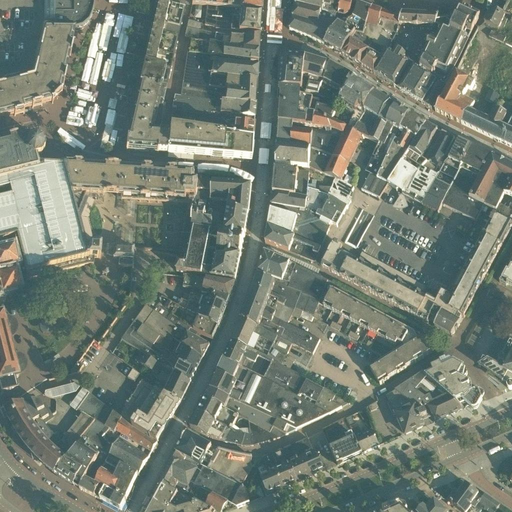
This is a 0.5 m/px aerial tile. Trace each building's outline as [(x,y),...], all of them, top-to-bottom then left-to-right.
[(64,84),(66,75),(66,74),(65,74),(67,66),(68,64),(67,64),(74,33),(75,30),(55,30),(55,0),(0,0),(0,118),(4,118),(6,118),(6,117),(14,115),(14,116),(24,114),(24,113),(23,110),(32,107),(32,109),(42,106),(42,105),(47,104),(50,101),(50,103),(52,104),(53,103),(62,95),(60,93),(58,92),(61,90),(62,84),(64,84)] [(55,0),(55,30),(75,30),(81,28),(86,25),(90,20),(92,14),(93,8),(93,1),(92,0),(55,0)] [(155,0),(155,2),(159,3),(144,64),(170,70),(185,8),(185,0),(155,0)] [(192,0),(192,5),(206,7),(230,9),(230,0),(192,0)] [(230,0),(230,9),(261,13),(261,0),(230,0)] [(296,0),(296,4),(322,12),(335,16),(335,14),(336,14),(339,6),(324,3),(324,2),(315,0),(296,0)] [(341,0),(339,6),(336,14),(338,13),(344,16),(350,12),(352,0),(341,0)] [(335,22),(355,33),(363,35),(368,17),(372,8),(373,6),(358,1),(355,10),(356,11),(354,16),(353,17),(347,21),(336,19),(335,22)] [(322,12),(296,4),(296,5),(293,17),(318,25),(320,18),(335,21),(335,16),(322,12)] [(415,65),(400,90),(432,110),(460,58),(480,15),(461,6),(459,12),(449,17),(438,18),(436,27),(440,29),(435,39),(432,37),(421,60),(425,61),(421,68),(415,65)] [(206,7),(204,25),(215,28),(215,30),(247,33),(259,34),(259,35),(261,13),(230,9),(206,7)] [(375,36),(382,11),(372,8),(368,17),(363,35),(351,61),(361,67),(375,36)] [(505,14),(491,8),(484,23),(498,29),(505,14)] [(399,25),(402,16),(393,15),(382,11),(375,36),(361,67),(374,74),(383,62),(388,52),(387,51),(396,36),(399,25)] [(439,16),(410,14),(402,14),(402,16),(399,25),(414,26),(421,26),(422,26),(435,27),(436,27),(438,18),(438,17),(439,18),(439,17),(439,16)] [(318,25),(293,17),(290,31),(310,39),(325,46),(332,32),(335,22),(335,21),(320,18),(318,25)] [(259,34),(247,33),(246,37),(224,36),(200,32),(202,25),(189,21),(188,21),(184,38),(189,39),(258,51),(259,34)] [(332,32),(325,46),(342,55),(355,33),(335,22),(332,32)] [(355,33),(342,55),(351,61),(363,35),(355,33)] [(258,63),(258,51),(189,39),(187,54),(218,60),(218,58),(222,60),(223,58),(257,63),(258,63)] [(374,75),(394,88),(395,87),(410,62),(404,58),(406,55),(397,50),(393,53),(388,52),(383,62),(374,74),(374,75)] [(187,54),(182,84),(209,87),(210,75),(216,76),(216,75),(257,82),(257,69),(257,68),(257,69),(218,65),(218,60),(187,54)] [(281,73),(294,74),(294,79),(303,80),(303,77),(304,77),(306,58),(286,56),(282,59),(281,73)] [(123,58),(118,78),(127,80),(132,60),(123,58)] [(304,77),(303,77),(311,79),(307,94),(318,96),(319,96),(321,86),(325,82),(329,66),(327,65),(306,58),(304,77)] [(166,89),(170,70),(144,64),(140,84),(166,89)] [(329,100),(340,72),(329,66),(325,82),(321,86),(319,96),(329,100)] [(351,78),(340,72),(329,100),(330,101),(324,109),(318,107),(319,103),(313,101),(310,113),(325,117),(333,121),(337,108),(340,102),(339,102),(340,101),(352,78),(351,78)] [(307,94),(311,79),(303,77),(303,80),(294,79),(294,74),(281,73),(280,89),(280,94),(300,95),(300,90),(302,90),(302,93),(307,94)] [(475,83),(456,73),(435,112),(461,125),(468,110),(470,111),(474,102),(464,97),(468,89),(471,90),(475,83)] [(210,75),(209,87),(256,94),(257,82),(216,75),(216,76),(210,75)] [(348,130),(355,134),(365,116),(365,110),(364,110),(374,93),(358,82),(352,78),(340,101),(339,102),(340,102),(347,106),(346,108),(346,111),(351,114),(354,114),(355,114),(348,129),(348,130)] [(157,87),(140,84),(139,85),(127,139),(127,140),(126,149),(126,150),(158,153),(160,133),(162,104),(166,89),(157,87)] [(180,97),(255,106),(256,94),(209,87),(182,84),(180,97)] [(379,144),(396,107),(375,93),(374,93),(364,110),(365,110),(365,116),(355,134),(362,137),(379,144)] [(300,97),(300,95),(280,94),(279,123),(293,125),(298,126),(330,129),(332,130),(343,135),(340,140),(357,148),(362,137),(355,134),(348,130),(348,129),(333,121),(325,117),(310,113),(313,101),(300,97)] [(221,115),(254,119),(255,106),(180,97),(174,96),(172,108),(176,109),(189,111),(212,115),(212,114),(221,115)] [(377,169),(381,170),(408,118),(409,116),(402,110),(396,107),(379,144),(371,161),(375,164),(370,175),(372,175),(374,170),(377,169)] [(187,128),(188,120),(189,111),(176,109),(173,126),(187,128)] [(490,120),(470,111),(468,110),(461,125),(511,148),(511,117),(507,128),(502,126),(507,115),(495,109),(490,120)] [(232,138),(252,141),(254,125),(220,121),(221,116),(212,115),(189,111),(188,120),(191,120),(189,131),(232,138)] [(379,200),(388,185),(426,125),(412,118),(411,120),(408,118),(381,170),(377,169),(374,170),(372,175),(370,175),(362,190),(362,191),(365,193),(372,196),(371,196),(372,196),(376,198),(379,199),(378,200),(379,200)] [(313,134),(294,132),(292,131),(293,125),(279,123),(279,130),(277,146),(311,150),(314,150),(318,152),(332,158),(349,165),(357,148),(340,140),(313,134)] [(438,132),(426,125),(388,185),(397,190),(396,191),(397,192),(398,192),(400,188),(404,191),(413,178),(417,173),(412,170),(416,166),(422,158),(429,147),(438,132)] [(158,153),(167,154),(251,161),(252,141),(232,138),(189,131),(170,128),(169,134),(160,133),(158,153)] [(416,201),(423,204),(442,170),(444,167),(445,164),(443,166),(440,165),(454,139),(453,139),(444,134),(442,134),(438,143),(427,164),(426,164),(420,169),(417,173),(413,178),(404,191),(402,194),(403,195),(402,196),(415,202),(416,201)] [(187,199),(189,199),(189,200),(190,200),(195,200),(195,197),(197,197),(198,182),(195,182),(195,174),(178,173),(178,172),(169,171),(169,172),(151,171),(151,170),(150,170),(142,169),(142,170),(112,168),(92,167),(82,166),(73,165),(73,166),(60,165),(60,168),(42,167),(38,167),(36,158),(40,157),(44,150),(42,143),(36,139),(29,141),(28,137),(18,139),(17,139),(16,139),(17,140),(9,142),(9,141),(7,141),(8,142),(0,144),(0,241),(17,237),(27,281),(89,265),(93,266),(94,258),(98,259),(100,259),(100,257),(100,248),(100,247),(99,247),(90,246),(88,246),(88,250),(84,249),(84,248),(82,248),(80,240),(82,239),(81,238),(80,239),(78,229),(79,229),(79,228),(78,229),(75,220),(77,219),(76,218),(85,195),(112,198),(121,197),(122,197),(130,198),(131,198),(139,198),(139,199),(149,200),(149,199),(157,200),(159,200),(167,200),(167,201),(177,201),(185,201),(185,202),(186,202),(187,199)] [(445,164),(444,167),(458,173),(471,147),(470,146),(469,149),(459,144),(460,142),(459,141),(455,151),(449,162),(449,161),(445,164)] [(315,171),(325,175),(332,158),(318,152),(314,150),(311,150),(277,146),(276,165),(294,167),(309,168),(315,171)] [(499,205),(502,200),(504,195),(511,181),(511,167),(511,166),(511,165),(509,165),(508,166),(502,163),(502,162),(492,157),(492,158),(485,154),(485,153),(482,151),(482,153),(475,150),(476,149),(471,147),(458,173),(442,206),(476,222),(484,206),(496,212),(499,205)] [(332,158),(325,175),(335,180),(332,189),(329,197),(330,199),(330,198),(348,208),(351,202),(348,200),(354,189),(342,182),(349,166),(349,165),(332,158)] [(275,170),(273,194),(306,200),(308,189),(309,174),(276,170),(275,170)] [(437,180),(424,207),(438,214),(451,187),(437,180)] [(494,216),(511,225),(511,181),(504,195),(502,200),(507,203),(504,207),(499,205),(496,212),(494,215),(494,216)] [(249,214),(251,186),(198,182),(197,197),(195,197),(195,200),(194,209),(192,224),(193,225),(192,228),(185,227),(177,272),(186,274),(187,274),(236,282),(241,256),(249,214)] [(332,189),(319,188),(319,192),(329,197),(332,189)] [(330,199),(329,197),(319,192),(308,189),(306,200),(273,194),(272,206),(305,212),(306,210),(323,213),(330,199)] [(386,193),(374,216),(356,249),(345,244),(345,243),(345,244),(342,248),(334,244),(321,267),(428,324),(431,319),(430,319),(434,310),(442,313),(458,322),(461,324),(464,319),(469,308),(475,299),(478,292),(481,287),(511,229),(493,218),(483,213),(473,232),(470,237),(469,237),(406,203),(399,199),(386,193)] [(310,214),(331,225),(336,227),(343,214),(344,215),(347,209),(347,210),(348,208),(330,198),(330,199),(323,213),(306,210),(305,212),(272,206),(271,212),(272,212),(297,219),(299,213),(309,217),(310,214)] [(292,238),(302,242),(321,250),(323,247),(322,246),(331,225),(310,214),(309,217),(299,213),(297,219),(272,212),(271,216),(270,216),(270,217),(271,217),(270,221),(269,221),(269,222),(270,222),(269,226),(268,228),(278,232),(292,238)] [(315,264),(321,250),(302,242),(292,238),(278,232),(268,228),(267,234),(270,235),(268,240),(266,239),(265,244),(289,254),(315,264)] [(118,267),(132,268),(133,259),(132,259),(133,251),(133,250),(133,249),(132,249),(115,248),(113,248),(113,249),(114,249),(113,258),(113,260),(114,260),(119,260),(118,267)] [(0,294),(1,294),(2,297),(20,292),(13,268),(17,267),(13,250),(4,252),(4,251),(1,252),(1,253),(0,253),(0,294)] [(319,304),(321,299),(324,291),(328,281),(296,266),(290,263),(265,253),(257,276),(285,286),(285,287),(301,293),(295,310),(314,318),(313,318),(317,320),(320,316),(315,314),(319,304)] [(501,279),(499,283),(506,287),(507,285),(511,287),(511,260),(509,266),(511,267),(508,272),(507,271),(502,280),(501,279)] [(102,270),(101,270),(102,271),(102,274),(102,275),(105,276),(105,277),(106,277),(106,276),(109,274),(110,274),(109,274),(109,270),(106,268),(105,268),(102,270)] [(185,275),(185,278),(183,288),(193,289),(191,295),(202,298),(204,298),(207,299),(210,300),(218,304),(227,308),(230,300),(236,284),(185,275)] [(241,320),(267,333),(273,317),(285,287),(285,286),(257,276),(253,289),(247,304),(241,320)] [(319,304),(323,307),(396,346),(397,343),(403,346),(406,349),(371,371),(380,386),(389,380),(397,374),(398,375),(406,369),(415,364),(424,359),(423,358),(432,353),(423,338),(419,341),(418,340),(417,341),(418,342),(415,344),(409,335),(411,332),(382,316),(384,314),(375,309),(373,312),(364,307),(366,304),(357,299),(355,302),(346,297),(348,294),(339,290),(337,292),(333,290),(330,295),(326,302),(321,299),(319,304)] [(326,302),(330,295),(324,291),(321,299),(326,302)] [(204,298),(202,298),(191,295),(188,304),(223,317),(226,309),(212,304),(208,305),(205,304),(207,299),(204,298)] [(219,329),(185,311),(179,308),(179,307),(162,298),(157,305),(177,319),(191,329),(204,337),(213,342),(219,329)] [(182,300),(179,307),(179,308),(185,311),(219,329),(223,317),(188,304),(182,300)] [(145,306),(138,316),(203,361),(205,355),(205,354),(206,352),(207,352),(210,347),(188,333),(191,329),(177,319),(157,305),(153,311),(147,307),(145,306)] [(461,324),(458,322),(442,313),(434,310),(430,319),(431,319),(437,324),(434,328),(445,333),(452,337),(461,324)] [(18,389),(15,379),(18,378),(17,370),(20,367),(21,364),(21,361),(18,358),(15,357),(14,358),(13,353),(12,352),(12,350),(14,350),(12,340),(9,340),(9,338),(9,337),(8,333),(9,332),(11,330),(12,327),(11,324),(10,322),(8,321),(4,321),(4,320),(2,311),(0,311),(0,391),(1,394),(18,389)] [(203,361),(138,316),(134,322),(179,363),(178,364),(197,373),(203,361)] [(231,342),(257,355),(262,345),(267,333),(241,320),(236,331),(231,342)] [(173,374),(191,385),(197,373),(178,364),(179,363),(134,322),(122,341),(130,346),(141,353),(141,354),(145,356),(162,367),(162,366),(173,374)] [(333,323),(330,327),(339,332),(342,328),(333,323)] [(351,332),(348,337),(357,342),(360,337),(351,332)] [(489,361),(488,361),(487,361),(483,359),(480,366),(491,374),(490,376),(507,386),(507,387),(507,388),(508,390),(510,391),(511,391),(511,390),(511,383),(511,384),(511,383),(511,341),(510,340),(495,366),(492,364),(492,363),(491,364),(491,363),(490,362),(490,363),(490,362),(489,362),(488,362),(489,361)] [(302,377),(282,367),(257,355),(231,342),(230,342),(229,345),(223,359),(224,359),(223,361),(329,415),(351,404),(302,377)] [(157,374),(162,367),(145,356),(141,354),(136,361),(157,374)] [(218,374),(209,391),(262,414),(276,421),(273,428),(286,435),(329,415),(223,361),(221,364),(217,374),(218,374)] [(463,383),(461,379),(460,376),(463,372),(462,371),(463,370),(455,366),(456,364),(451,362),(449,363),(447,364),(446,362),(447,362),(446,361),(431,369),(432,371),(427,377),(422,373),(422,374),(463,410),(463,411),(464,410),(463,409),(467,406),(472,410),(474,411),(477,411),(478,409),(482,401),(478,391),(474,393),(472,394),(468,386),(469,385),(464,382),(463,383)] [(78,374),(84,366),(79,362),(71,373),(72,376),(78,374)] [(137,383),(142,374),(136,370),(130,379),(137,383)] [(181,404),(186,394),(191,385),(173,374),(171,379),(163,374),(158,380),(163,383),(159,390),(181,404)] [(422,374),(396,391),(413,404),(413,405),(420,410),(423,404),(434,423),(454,414),(455,414),(459,409),(461,410),(462,410),(462,411),(463,410),(422,374)] [(143,381),(123,413),(121,417),(132,426),(132,427),(158,442),(159,440),(168,425),(180,404),(181,405),(181,404),(155,388),(155,389),(143,381)] [(249,423),(264,431),(279,439),(286,435),(273,428),(276,421),(262,414),(209,391),(209,392),(206,399),(206,398),(206,399),(239,417),(249,423)] [(422,421),(431,418),(434,423),(423,404),(420,410),(413,405),(413,404),(396,391),(386,397),(387,397),(389,404),(388,404),(388,403),(387,403),(391,414),(392,414),(393,417),(396,415),(406,436),(425,427),(422,421)] [(83,413),(95,421),(109,430),(114,433),(115,431),(120,434),(152,453),(158,444),(133,429),(128,424),(120,418),(90,394),(78,410),(83,413)] [(231,431),(232,430),(233,427),(239,417),(206,399),(198,414),(215,423),(231,431)] [(51,470),(55,474),(75,449),(74,448),(62,442),(57,439),(54,434),(49,428),(46,425),(55,419),(46,404),(42,404),(25,403),(7,410),(6,408),(6,409),(6,410),(6,411),(8,416),(15,429),(22,440),(25,445),(34,454),(43,463),(47,467),(51,470)] [(78,421),(90,427),(95,421),(83,413),(78,421)] [(198,414),(194,421),(211,430),(215,423),(198,414)] [(322,432),(338,466),(362,455),(350,428),(347,420),(322,432)] [(95,452),(99,455),(139,476),(150,458),(137,450),(119,439),(114,447),(113,446),(116,440),(115,439),(114,439),(112,438),(111,438),(110,438),(109,439),(107,439),(106,439),(105,440),(105,441),(102,439),(109,430),(95,421),(90,427),(81,440),(95,452)] [(190,428),(207,437),(211,430),(194,421),(190,428)] [(207,437),(225,443),(231,431),(215,423),(211,430),(207,437)] [(264,431),(254,426),(249,423),(250,429),(250,436),(264,431)] [(362,436),(357,425),(350,428),(362,455),(379,447),(372,431),(362,436)] [(232,430),(231,431),(225,443),(242,447),(245,435),(232,430)] [(279,439),(264,431),(250,436),(252,447),(279,439)] [(175,453),(176,453),(214,474),(242,487),(248,491),(257,470),(261,462),(253,459),(250,464),(252,458),(250,457),(250,458),(238,455),(239,455),(233,454),(232,454),(219,450),(212,448),(187,435),(182,444),(175,453)] [(242,447),(248,447),(252,447),(250,436),(248,436),(245,435),(242,447)] [(314,454),(309,440),(308,439),(297,444),(308,470),(309,469),(312,477),(327,471),(314,454)] [(85,480),(85,479),(99,455),(95,452),(81,440),(74,448),(75,449),(55,474),(74,486),(76,484),(80,487),(79,489),(80,490),(85,480)] [(308,470),(297,444),(279,452),(287,464),(290,463),(299,483),(312,477),(309,469),(308,470)] [(274,469),(284,489),(299,483),(290,463),(287,464),(279,452),(275,454),(272,455),(277,466),(273,467),(274,469)] [(205,492),(214,474),(176,453),(170,467),(170,466),(168,469),(177,475),(175,480),(189,488),(194,488),(201,489),(205,492)] [(127,500),(136,478),(137,478),(138,478),(139,476),(99,455),(85,479),(85,480),(95,485),(95,487),(104,492),(105,490),(127,502),(128,500),(127,500)] [(272,455),(266,457),(269,466),(270,467),(270,468),(273,467),(277,466),(272,455)] [(257,470),(268,496),(284,489),(274,469),(273,467),(270,468),(270,467),(269,466),(266,457),(262,459),(262,460),(261,462),(257,470)] [(168,469),(161,483),(189,498),(194,488),(189,488),(175,480),(177,475),(168,469)] [(242,487),(214,474),(205,492),(237,509),(250,504),(249,499),(257,496),(248,491),(242,487)] [(80,490),(100,500),(104,492),(95,487),(95,485),(85,480),(80,490)] [(212,511),(189,498),(161,483),(145,511),(212,511)] [(488,511),(495,511),(500,506),(485,495),(483,494),(481,497),(478,495),(479,494),(474,490),(466,485),(458,496),(454,493),(448,502),(461,511),(468,511),(472,507),(477,511),(480,511),(483,508),(488,511)] [(194,488),(189,498),(212,511),(231,511),(237,509),(205,492),(201,489),(194,488)] [(105,490),(104,492),(100,500),(120,511),(121,508),(122,508),(125,503),(126,503),(127,502),(105,490)] [(445,511),(435,502),(429,508),(427,506),(424,509),(423,509),(420,511),(445,511)]
